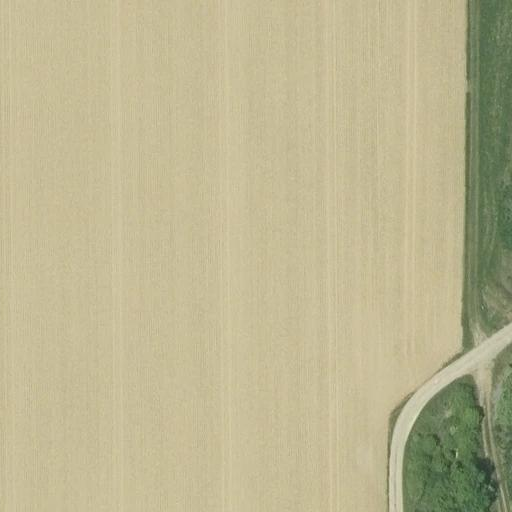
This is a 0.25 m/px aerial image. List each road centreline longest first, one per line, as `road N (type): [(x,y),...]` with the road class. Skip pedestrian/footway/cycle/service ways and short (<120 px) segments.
road 1 (track): [(487,355),(471,313),(476,0)]
road 2 (track): [(397,511),(396,458),(406,424),(430,394),(511,338)]
road 3 (track): [(478,361),(478,428),(498,511)]
